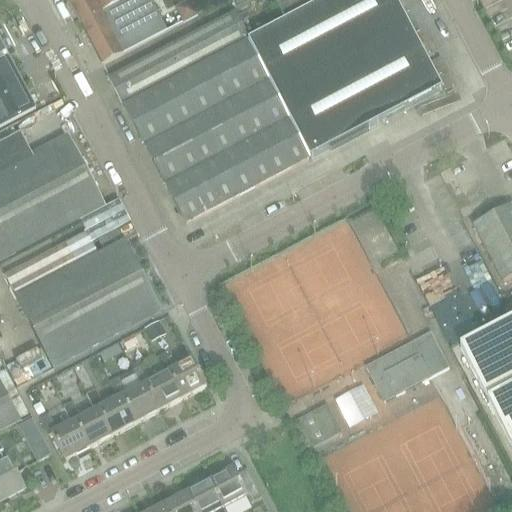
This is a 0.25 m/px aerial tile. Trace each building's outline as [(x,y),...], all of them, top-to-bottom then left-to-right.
[(67,0),(93,50),(103,68),(124,56),(168,33),(150,0),(67,0)] [(312,162),(444,92),(395,0),(333,0),(250,44),(312,162)] [(273,0),(286,22),(328,0),(273,0)] [(191,2),(176,10),(183,25),(198,17),(191,2)] [(236,15),(110,81),(125,108),(248,44),(251,42),(236,15)] [(0,129),(36,111),(0,41),(0,129)] [(248,44),(125,108),(186,227),(310,163),(248,44)] [(0,224),(17,257),(106,210),(68,139),(33,158),(22,137),(0,148),(0,224)] [(394,198),(404,217),(414,211),(404,193),(394,198)] [(511,208),(474,229),(504,285),(511,280),(511,208)] [(0,265),(17,257),(0,224),(0,265)] [(16,302),(53,373),(54,373),(161,317),(124,245),(16,302)] [(511,323),(461,350),(489,404),(511,391),(511,323)] [(159,324),(145,332),(152,344),(166,337),(159,324)] [(428,336),(365,370),(385,406),(446,373),(449,371),(447,366),(431,334),(428,336)] [(134,338),(123,343),(127,351),(138,345),(134,338)] [(109,351),(100,356),(104,364),(113,359),(109,351)] [(169,374),(184,402),(207,390),(193,362),(175,371),(167,355),(157,360),(165,376),(169,374)] [(146,387),(160,415),(184,402),(169,374),(165,376),(151,383),(143,368),(134,373),(142,389),(146,387)] [(122,399),(137,427),(160,415),(146,387),(142,389),(128,396),(120,380),(110,385),(118,401),(122,399)] [(0,454),(3,453),(0,445),(0,436),(22,425),(0,383),(0,454)] [(48,384),(39,388),(43,395),(51,391),(48,384)] [(511,391),(489,404),(511,448),(511,391)] [(99,411),(114,439),(137,427),(122,399),(118,401),(105,408),(97,392),(87,398),(95,413),(99,411)] [(76,424),(90,451),(114,439),(99,411),(95,413),(81,420),(73,405),(64,410),(72,426),(76,424)] [(328,407),(296,424),(311,452),(343,435),(328,407)] [(66,464),(90,451),(76,424),(72,426),(58,433),(50,417),(40,422),(49,440),(52,438),(66,464)] [(8,461),(0,465),(0,504),(24,492),(8,461)] [(211,484),(225,511),(248,500),(251,507),(263,501),(248,472),(237,478),(234,472),(211,484)] [(188,496),(195,511),(225,511),(211,484),(188,496)] [(164,508),(166,511),(195,511),(188,496),(164,508)]
